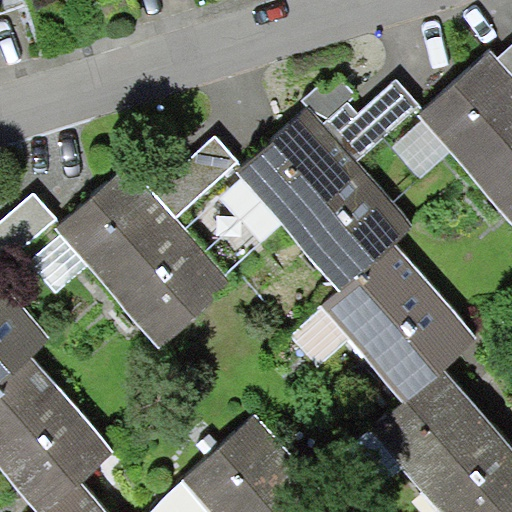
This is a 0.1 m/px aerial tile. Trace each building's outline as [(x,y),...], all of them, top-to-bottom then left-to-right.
[(511,62),(507,57),(500,49),(433,110),(402,77),(364,111),(356,103),(364,95),(348,77),(334,90),(326,81),(304,100),(315,111),(365,167),(392,143),(422,175),(454,146),(511,210),(511,62)] [(253,167),(245,174),(346,286),(398,238),(416,223),(365,167),(315,111),(253,167)] [(190,221),(245,174),(253,167),(224,133),(183,168),(158,138),(63,219),(31,247),(60,280),(95,249),(170,335),(238,277),(190,221)] [(31,247),(63,219),(39,191),(0,224),(0,399),(47,360),(68,341),(6,268),(31,247)] [(346,286),(298,330),(330,364),(356,340),(412,400),(445,367),(486,332),(398,238),(346,286)] [(47,360),(0,399),(0,446),(50,506),(82,476),(121,447),(47,360)] [(511,511),(511,432),(445,367),(412,400),(380,432),(460,511),(511,511)] [(351,511),(260,416),(158,511),(351,511)] [(115,511),(82,476),(50,506),(44,511),(115,511)]
